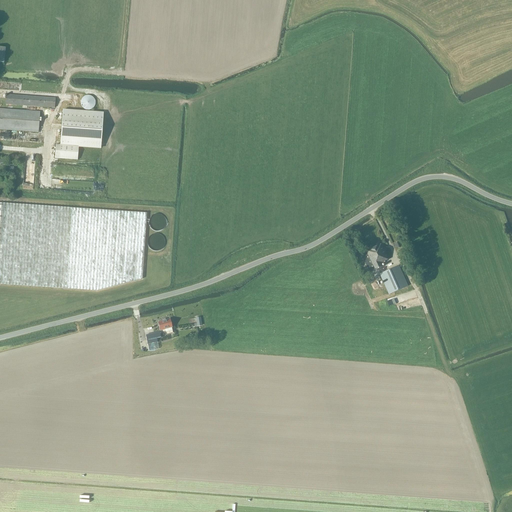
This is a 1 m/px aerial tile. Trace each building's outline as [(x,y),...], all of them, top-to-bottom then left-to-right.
[(6,95),(6,104),(54,108),(55,99),(6,95)] [(96,103),(96,101),(95,100),(95,99),(94,98),(93,97),(91,96),(90,96),(89,95),(87,96),(86,96),(85,97),(83,98),(83,99),(82,100),(82,101),(81,103),(82,104),(82,105),(83,107),(84,108),(84,109),(86,109),(87,110),(89,110),(90,110),(91,109),(92,109),(94,108),(95,107),(95,106),(96,104),(96,103)] [(0,129),(39,133),(40,112),(0,109),(0,129)] [(63,111),(60,145),(56,145),(55,159),(77,160),(78,147),(101,148),(103,114),(63,111)] [(0,204),(0,285),(97,291),(142,279),(147,213),(0,204)] [(165,222),(165,220),(165,219),(164,217),(163,216),(161,215),(160,214),(158,214),(157,213),(155,214),(154,214),(153,215),(151,216),(150,217),(149,218),(149,220),(148,222),(148,223),(149,225),(150,226),(151,228),(152,229),(154,230),(156,230),(158,230),(160,230),(161,229),(162,228),(163,227),(164,225),(165,224),(165,222)] [(164,242),(164,240),(164,238),(163,237),(162,236),(160,234),(159,234),(157,233),(156,233),(155,233),(153,234),(151,234),(150,236),(149,237),(148,238),(147,240),(147,242),(147,243),(148,245),(148,246),(150,248),(151,249),(152,250),(154,250),(155,250),(157,250),(159,250),(160,249),(162,248),(163,247),(164,245),(164,243),(164,242)] [(385,261),(389,259),(381,244),(366,251),(367,252),(361,254),(370,273),(376,270),(383,266),(382,264),(385,262),(385,261)] [(398,265),(383,272),(379,274),(388,293),(407,284),(398,265)] [(158,322),(160,330),(172,327),(170,319),(158,322)] [(160,332),(146,335),(147,341),(148,344),(158,342),(157,339),(161,338),(160,332)]
